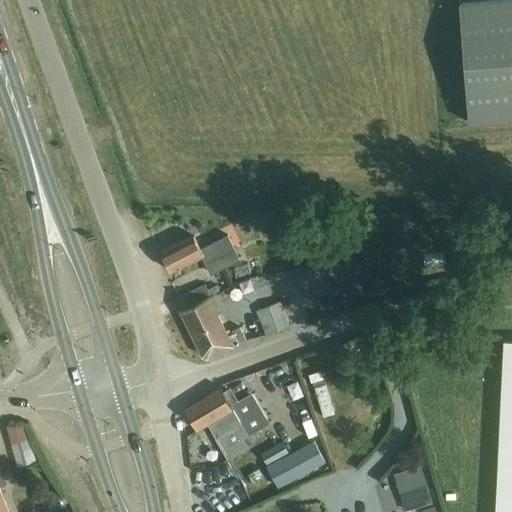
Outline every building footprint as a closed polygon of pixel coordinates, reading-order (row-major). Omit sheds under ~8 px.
[(511,119),(511,0),(499,0),(460,3),(469,123),(511,119)] [(211,273),(240,259),(227,234),(200,248),(193,236),(161,252),(172,272),(203,256),(211,273)] [(211,295),(208,289),(206,284),(178,297),(178,298),(183,308),(209,296),(211,295)] [(217,285),(208,289),(211,295),(220,291),(217,285)] [(209,296),(183,308),(207,357),(208,357),(246,339),(240,327),(235,329),(236,331),(228,335),(209,296)] [(281,301),(256,311),(266,335),(290,326),(281,301)] [(511,511),(511,339),(503,340),(495,511),(511,511)] [(326,415),(339,411),(325,367),(312,371),(326,415)] [(218,388),(185,409),(197,430),(208,423),(228,458),(248,446),(243,438),(267,425),(250,394),(239,400),(231,405),(223,390),(220,387),(218,388)] [(313,438),(289,452),(282,441),(261,453),(280,486),(325,459),(313,438)] [(0,511),(8,511),(0,490),(0,486),(8,484),(0,464),(0,511)] [(393,476),(404,511),(412,511),(433,506),(422,469),(393,476)] [(226,498),(229,508),(254,499),(250,489),(226,498)]
